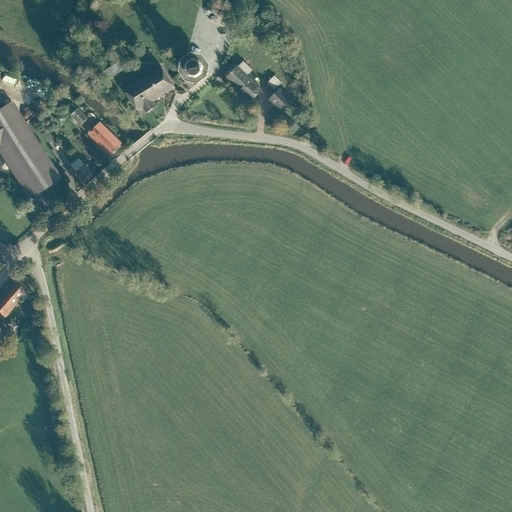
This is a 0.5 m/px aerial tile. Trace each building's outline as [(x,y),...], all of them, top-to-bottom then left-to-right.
[(174,57),(171,70),(178,81),(189,82),(200,75),(203,63),(196,52),(183,51),(174,57)] [(128,57),(96,77),(101,85),(134,65),(128,57)] [(247,102),(260,90),(237,65),(224,78),(247,102)] [(172,88),(159,68),(120,92),(131,111),(139,107),(140,110),(145,111),(152,106),(149,102),(172,88)] [(282,83),(274,75),(267,82),(274,90),(282,83)] [(290,101),(280,91),(269,101),(279,111),(290,101)] [(60,180),(11,102),(0,108),(0,159),(26,201),(60,180)] [(85,118),(75,108),(68,115),(78,125),(85,118)] [(100,124),(88,136),(106,156),(119,144),(100,124)] [(55,140),(48,129),(41,134),(48,145),(55,140)] [(91,174),(84,165),(74,173),(81,182),(91,174)] [(24,294),(11,284),(0,298),(0,315),(5,320),(24,294)] [(13,331),(17,326),(11,320),(7,325),(13,331)]
